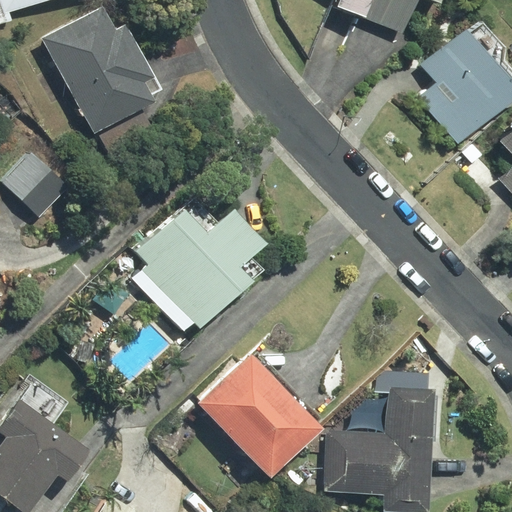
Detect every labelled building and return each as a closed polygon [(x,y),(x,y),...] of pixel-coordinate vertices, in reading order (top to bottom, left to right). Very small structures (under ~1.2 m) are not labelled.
[(1,0),(5,11),(40,0),(1,0)] [(341,0),(339,6),(364,17),(371,0),(341,0)] [(371,0),(364,17),(404,34),(418,0),(371,0)] [(103,7),(44,39),(95,132),(155,100),(151,94),(160,89),(126,25),(116,31),(103,7)] [(481,20),(429,64),(441,79),(480,125),(511,99),(511,71),(503,61),(504,48),(481,20)] [(480,125),(441,79),(419,97),(458,143),(480,125)] [(511,133),(503,142),(511,151),(511,168),(500,179),(511,192),(511,133)] [(31,153),(3,182),(40,216),(68,187),(31,153)] [(201,329),(253,281),(252,279),(260,272),(251,261),(269,244),(235,208),(219,223),(195,198),(137,251),(151,265),(135,279),(184,332),(195,322),(201,329)] [(322,428),(252,356),(202,404),(272,476),(322,428)] [(0,493),(8,500),(25,511),(29,511),(58,473),(69,480),(90,450),(53,424),(67,405),(35,382),(0,429),(0,430),(8,437),(0,448),(0,493)] [(389,437),(328,435),(326,491),(385,493),(384,511),(396,511),(428,511),(434,391),(391,390),(389,437)] [(0,510),(8,500),(0,493),(0,510)] [(135,511),(110,496),(99,511),(135,511)]
